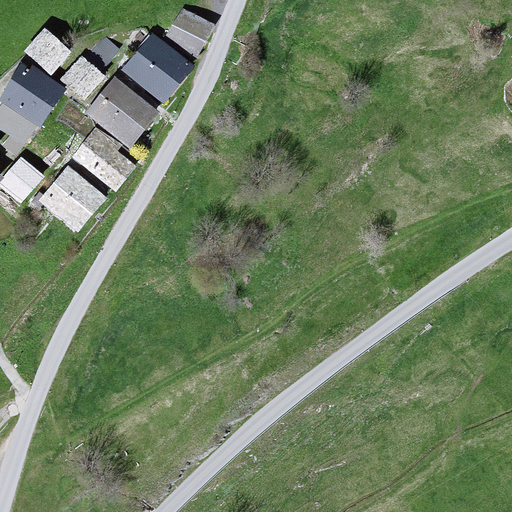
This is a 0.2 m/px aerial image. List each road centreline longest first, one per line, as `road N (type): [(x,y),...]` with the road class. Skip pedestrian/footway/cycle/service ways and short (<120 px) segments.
road 1 (unclassified): [(0,509),(32,403),(70,318),(186,116),(233,0)]
road 2 (unclassified): [(511,242),(286,400),(168,511)]
